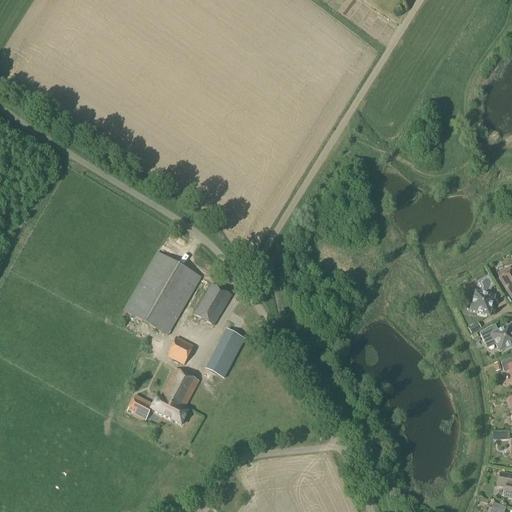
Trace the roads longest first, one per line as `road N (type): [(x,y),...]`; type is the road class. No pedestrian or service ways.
road 1 (unclassified): [(244,282),(420,0)]
road 2 (unclassified): [(244,282),(194,232),(0,108)]
road 3 (unclassified): [(371,511),(308,384),(244,282)]
